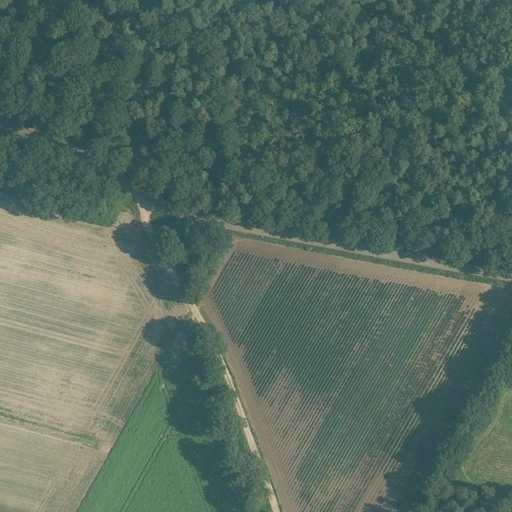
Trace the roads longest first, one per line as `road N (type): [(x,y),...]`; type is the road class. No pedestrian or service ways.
road 1 (unclassified): [(511,276),(161,207),(100,165),(0,123)]
road 2 (track): [(141,194),(272,511)]
